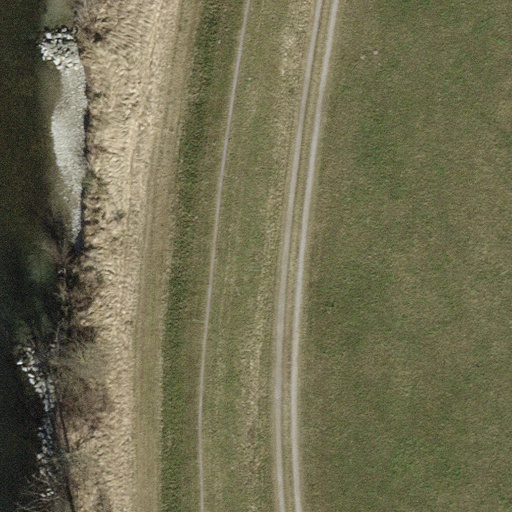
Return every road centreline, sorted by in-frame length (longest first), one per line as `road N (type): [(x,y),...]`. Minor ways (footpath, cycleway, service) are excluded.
road 1 (track): [(320,511),(322,212),(364,0)]
road 2 (track): [(145,511),(153,138),(183,0)]
